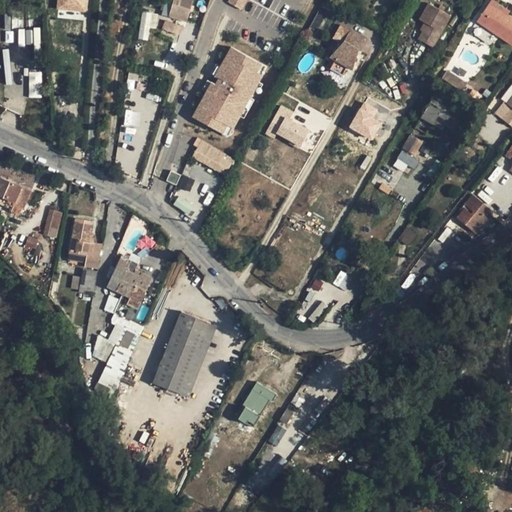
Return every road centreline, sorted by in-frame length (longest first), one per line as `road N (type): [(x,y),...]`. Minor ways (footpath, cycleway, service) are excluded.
road 1 (tertiary): [(0,133),(154,206),(260,316),(306,339),(396,311),(511,225)]
road 2 (unknown): [(233,285),(283,217),(383,31)]
